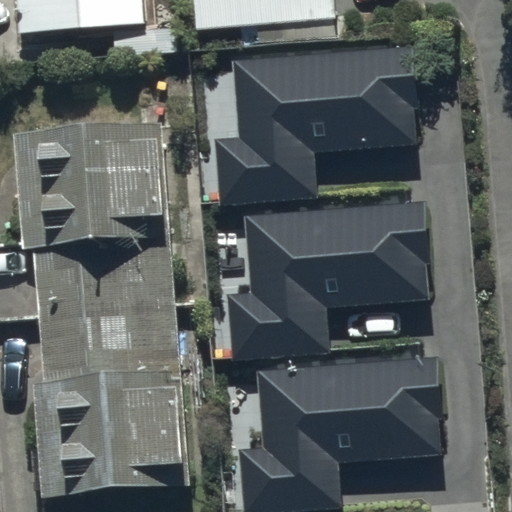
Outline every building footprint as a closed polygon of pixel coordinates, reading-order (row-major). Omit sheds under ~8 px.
[(21,0),(24,34),(143,24),(141,0),(21,0)] [(190,0),(193,30),(338,18),(337,0),(190,0)] [(317,149),(420,142),(413,44),(232,56),(238,134),(211,136),(215,203),(320,195),(317,149)] [(162,119),(15,130),(24,248),(32,247),(42,380),(30,381),(39,499),(188,488),(162,119)] [(329,307),(432,300),(425,202),(244,214),(250,292),(223,294),(228,361),(332,353),(329,307)] [(240,453),(243,511),(342,511),(339,466),(448,459),(441,360),(258,372),(263,452),(240,453)]
